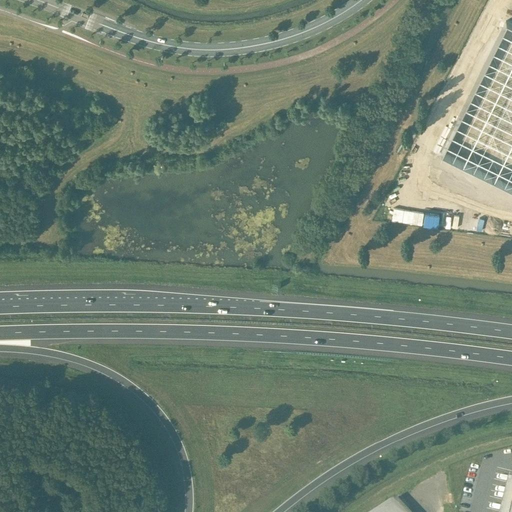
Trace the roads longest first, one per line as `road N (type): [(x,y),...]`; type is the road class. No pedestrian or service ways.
road 1 (motorway): [(0,333),(269,335),(511,358)]
road 2 (motorway): [(511,331),(190,305),(0,307)]
road 3 (secondary): [(35,0),(132,36),(215,50),(297,34),(361,0)]
road 4 (motorway): [(0,347),(88,363),(144,397),(184,457),(189,511)]
road 5 (motorway): [(279,511),(393,438),(511,400)]
